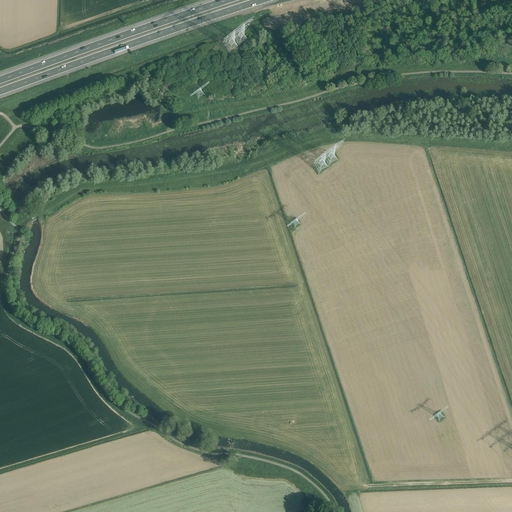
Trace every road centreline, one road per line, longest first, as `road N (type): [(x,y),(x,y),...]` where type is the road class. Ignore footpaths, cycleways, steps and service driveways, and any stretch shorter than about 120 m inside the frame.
road 1 (motorway): [(0,91),(262,0)]
road 2 (motorway): [(227,0),(0,79)]
